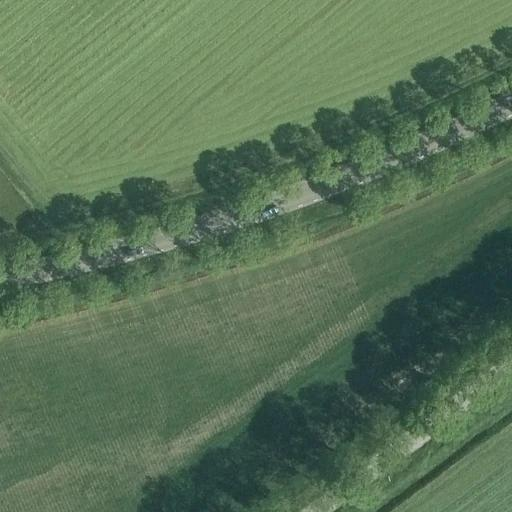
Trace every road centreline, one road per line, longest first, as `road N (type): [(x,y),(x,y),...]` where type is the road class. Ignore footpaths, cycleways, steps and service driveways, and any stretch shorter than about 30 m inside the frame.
road 1 (secondary): [(0,278),(117,255),(307,192),(511,99)]
road 2 (unclassified): [(322,511),(511,369)]
